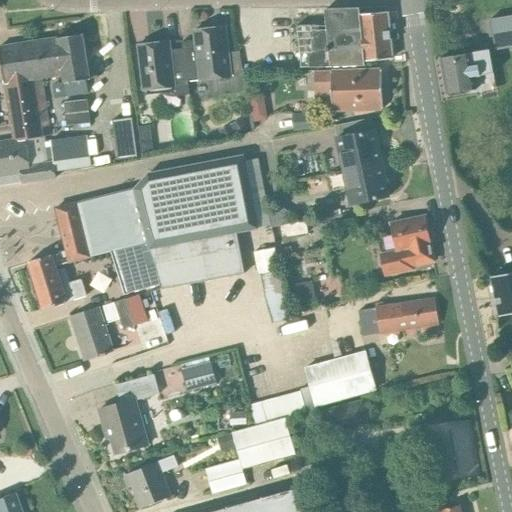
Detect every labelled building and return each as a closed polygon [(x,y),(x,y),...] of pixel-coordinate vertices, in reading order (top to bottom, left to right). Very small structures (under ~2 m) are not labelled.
[(303,70),(346,67),(366,65),(365,61),(392,58),(388,11),(359,14),(360,23),(298,25),(303,70)] [(511,15),(491,20),(496,49),(511,46),(511,15)] [(226,26),(220,27),(194,30),(195,40),(182,42),(183,48),(187,81),(188,81),(232,76),(226,26)] [(83,34),(41,40),(47,78),(63,76),(66,97),(88,93),(86,79),(90,79),(83,34)] [(24,139),(29,166),(49,163),(45,138),(51,137),(42,79),(47,78),(41,40),(0,46),(0,54),(14,140),(24,139)] [(170,41),(151,43),(138,45),(144,95),(175,91),(175,96),(190,94),(188,81),(187,81),(183,48),(171,50),(170,41)] [(446,94),(466,91),(476,89),(473,76),(493,73),(489,49),(469,53),(460,54),(440,58),(446,94)] [(383,108),(381,70),(314,73),(316,111),(383,108)] [(87,100),(65,102),(67,125),(90,123),(87,100)] [(316,112),(292,115),(294,130),(318,128),(316,112)] [(132,118),(113,121),(118,159),(137,157),(132,118)] [(235,134),(248,127),(243,118),(230,125),(235,134)] [(344,171),(387,162),(385,149),(379,150),(375,130),(337,138),(344,171)] [(55,165),(90,160),(86,136),(50,141),(53,162),(55,162),(55,165)] [(32,183),(57,178),(55,165),(55,162),(53,162),(49,163),(29,166),(24,139),(14,140),(0,142),(0,175),(30,170),(32,183)] [(154,153),(152,141),(140,143),(142,154),(154,153)] [(90,255),(111,250),(124,295),(161,284),(149,249),(258,229),(244,154),(147,174),(135,190),(75,203),(56,208),(66,250),(28,262),(43,309),(87,296),(82,279),(69,283),(64,267),(57,270),(56,266),(91,257),(90,255)] [(351,204),(369,200),(389,196),(384,175),(390,174),(387,162),(344,171),(351,204)] [(283,207),(270,209),(273,227),(282,225),(289,212),(283,207)] [(434,260),(431,244),(432,244),(426,216),(391,224),(396,250),(381,253),(385,275),(414,269),(413,265),(434,260)] [(286,224),(288,236),(308,232),(306,220),(286,224)] [(276,250),(278,261),(293,258),(291,246),(276,250)] [(260,274),(279,270),(274,247),(254,251),(258,274),(260,274)] [(220,270),(245,263),(242,253),(217,260),(220,270)] [(279,270),(260,274),(266,303),(272,324),(290,320),(280,270),(279,270)] [(511,272),(491,277),(499,317),(511,314),(511,272)] [(434,298),(414,302),(383,307),(383,303),(376,304),(376,308),(359,310),(363,335),(418,327),(438,324),(434,298)] [(115,303),(115,302),(102,306),(108,322),(119,318),(123,330),(135,326),(135,325),(127,302),(126,299),(115,303)] [(70,317),(85,360),(113,350),(99,307),(70,317)] [(306,367),(311,385),(300,388),(300,391),(249,405),(256,425),(286,420),(318,410),(317,405),(375,390),(365,351),(306,367)] [(229,354),(218,357),(220,368),(232,366),(229,354)] [(169,396),(198,388),(192,367),(163,376),(169,396)] [(160,392),(155,374),(116,385),(121,403),(99,409),(104,427),(108,426),(116,454),(148,444),(136,399),(160,392)] [(364,420),(372,418),(367,399),(325,410),(331,434),(365,425),(364,420)] [(230,425),(247,425),(247,412),(230,412),(230,425)] [(240,460),(244,474),(251,471),(250,468),(296,455),(286,420),(256,425),(232,432),(240,460)] [(430,427),(439,480),(479,474),(470,420),(430,427)] [(162,473),(179,466),(175,455),(124,475),(129,487),(131,486),(141,508),(159,500),(171,496),(162,473)] [(244,474),(240,460),(206,470),(213,493),(246,483),(244,474)] [(300,511),(294,489),(212,511),(300,511)] [(0,511),(20,511),(13,493),(0,497),(0,511)]
